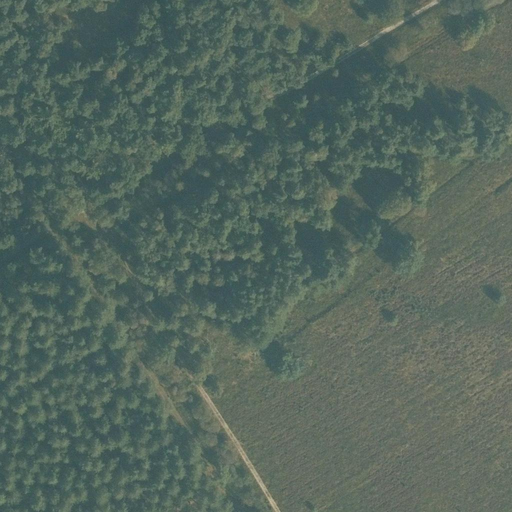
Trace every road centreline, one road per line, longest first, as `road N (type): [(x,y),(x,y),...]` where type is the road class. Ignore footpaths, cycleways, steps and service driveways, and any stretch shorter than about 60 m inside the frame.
road 1 (track): [(277,511),(0,79)]
road 2 (track): [(0,258),(223,119),(439,0)]
road 3 (track): [(54,225),(237,511)]
